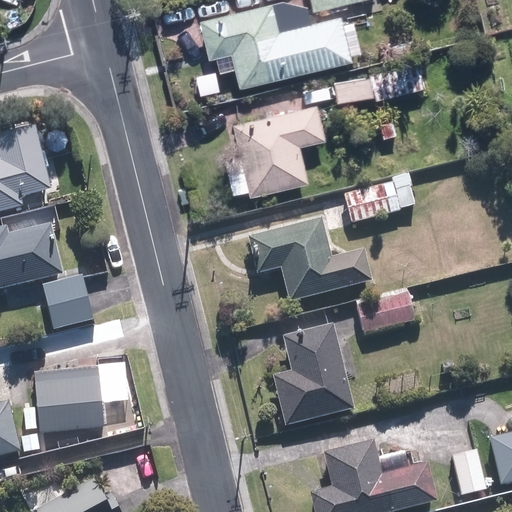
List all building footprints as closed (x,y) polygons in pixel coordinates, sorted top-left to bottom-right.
[(313,0),(316,9),(354,0),(313,0)] [(232,51),(241,86),(351,60),(340,17),(280,32),(273,3),(204,20),(213,56),(232,51)] [(334,84),(339,105),(374,97),(375,101),(425,90),(419,65),(334,84)] [(314,106),(236,126),(253,194),(307,180),(298,142),(322,136),(314,106)] [(422,150),(414,115),(391,121),(399,155),(422,150)] [(0,209),(21,205),(18,193),(49,186),(35,129),(0,137),(0,146),(3,160),(0,160),(0,209)] [(404,212),(396,182),(342,196),(350,227),(404,212)] [(319,221),(250,238),(259,272),(282,266),(291,303),(372,282),(365,253),(329,261),(319,221)] [(0,231),(0,284),(59,272),(49,226),(7,236),(6,230),(0,231)] [(79,278),(45,286),(54,325),(88,317),(79,278)] [(407,293),(359,304),(366,332),(413,321),(407,293)] [(353,407),(332,326),(284,338),(293,372),(277,376),(290,423),(353,407)] [(94,372),(36,377),(40,430),(99,425),(94,372)] [(422,397),(416,373),(377,383),(384,407),(422,397)] [(0,453),(15,450),(5,404),(0,405),(0,453)] [(511,434),(492,439),(501,484),(511,481),(511,434)] [(312,495),(316,511),(388,511),(435,500),(426,465),(382,476),(374,444),(327,456),(335,489),(312,495)] [(477,451),(454,456),(462,493),(486,487),(477,451)] [(109,511),(92,479),(34,511),(109,511)]
